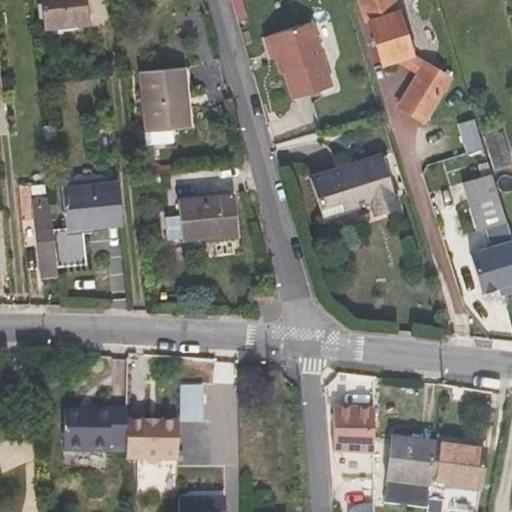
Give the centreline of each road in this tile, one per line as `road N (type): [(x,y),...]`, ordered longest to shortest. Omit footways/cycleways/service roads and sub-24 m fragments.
road 1 (residential): [(306,343),(210,0)]
road 2 (residential): [(306,343),(0,325)]
road 3 (residential): [(511,364),(306,343)]
road 4 (residential): [(321,511),(306,343)]
